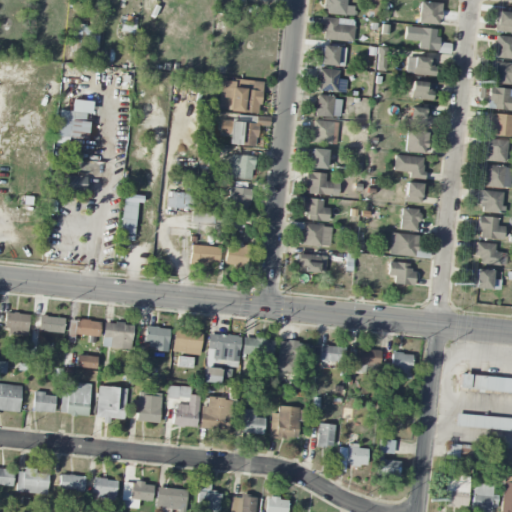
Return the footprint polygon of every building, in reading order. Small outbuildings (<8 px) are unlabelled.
[(324,0),(324,14),(353,16),(353,6),(346,6),(346,0),(324,0)] [(379,0),(368,0),(368,15),(379,15),(379,0)] [(439,25),(440,3),(419,2),(418,24),(439,25)] [(511,13),(497,12),(495,32),(511,33),(511,13)] [(322,40),(353,42),(354,20),(323,18),(322,40)] [(73,46),(70,46),(70,53),(97,54),(98,28),(74,27),(73,46)] [(450,44),(436,43),(437,29),(405,27),(404,40),(418,41),(418,50),(449,53),(450,44)] [(511,59),(511,37),(495,37),(494,59),(511,59)] [(319,65),(343,68),(345,48),(321,46),(319,65)] [(376,71),(385,71),(385,50),(377,49),(376,71)] [(433,77),(436,56),(408,52),(405,73),(433,77)] [(511,63),(488,63),(488,84),(511,84),(511,63)] [(346,80),(338,80),(338,71),(318,69),(316,91),(344,94),(346,80)] [(261,83),(221,80),(220,98),(230,98),(229,112),(259,114),(261,83)] [(410,98),(430,101),(432,83),(412,81),(410,98)] [(491,100),(490,111),(511,111),(511,98),(508,98),(508,89),(483,88),(483,100),(491,100)] [(341,98),(316,96),(314,116),(339,118),(341,98)] [(58,110),(55,143),(66,144),(67,137),(86,139),(88,122),(80,121),(81,113),(90,114),(91,102),(72,100),(71,112),(58,110)] [(430,127),(430,109),(410,108),(409,126),(430,127)] [(511,115),(486,114),(486,124),(492,125),(491,136),(511,136),(511,115)] [(255,147),(257,123),(219,121),(219,133),(228,134),(228,145),(255,147)] [(310,142),(336,144),(337,122),(311,121),(310,142)] [(426,154),(427,132),(406,131),(405,153),(426,154)] [(483,160),(504,163),(507,142),(486,139),(483,160)] [(327,150),(310,149),(309,169),(326,169),(327,150)] [(253,157),(230,154),(227,177),(251,180),(253,157)] [(393,172),(409,172),(409,177),(422,178),(423,157),(394,156),(393,172)] [(510,167),(484,166),(483,188),(509,188),(510,167)] [(304,195),(337,196),(338,183),(325,182),(325,173),(304,173),(304,195)] [(64,194),(85,196),(86,177),(65,176),(64,194)] [(420,203),(421,184),(405,183),(404,202),(420,203)] [(248,189),(230,188),(229,218),(247,218),(248,189)] [(502,213),(503,192),(481,191),(480,212),(502,213)] [(166,209),(192,209),(192,193),(166,193),(166,209)] [(142,196),(122,195),(121,234),(134,235),(136,203),(142,203),(142,196)] [(322,208),(322,200),(304,199),(303,220),(328,222),(328,208),(322,208)] [(416,232),(419,210),(401,208),(399,230),(416,232)] [(215,213),(191,212),(191,224),(214,224),(215,213)] [(496,226),(497,218),(480,217),(478,238),(502,240),(504,227),(496,226)] [(330,247),(331,226),(301,224),(300,246),(330,247)] [(415,258),(418,236),(391,233),(388,254),(415,258)] [(244,269),(248,244),(226,241),(223,266),(244,269)] [(494,252),(494,244),(477,243),(476,264),(505,266),(505,253),(494,252)] [(218,247),(190,245),(189,264),(217,265),(218,247)] [(325,257),(299,254),(297,271),(323,274),(325,257)] [(393,276),(393,285),(412,285),(413,264),(388,263),(387,276),(393,276)] [(500,281),(491,280),(492,271),(474,269),(472,288),(499,291),(500,281)] [(28,315),(5,312),(3,328),(12,329),(11,335),(26,337),(28,315)] [(38,332),(63,333),(63,318),(38,316),(38,332)] [(98,338),(100,323),(72,319),(70,334),(98,338)] [(133,326),(104,321),(100,346),(129,351),(133,326)] [(167,350),(168,328),(144,327),(144,349),(167,350)] [(172,353),(200,355),(201,332),(173,331),(172,353)] [(206,360),(226,361),(226,367),(237,368),(239,336),(208,335),(206,360)] [(242,337),(241,355),(272,358),(273,340),(242,337)] [(278,341),(275,372),(294,374),(295,359),(307,360),(308,343),(278,341)] [(344,363),(344,347),(318,346),(318,362),(344,363)] [(390,377),(410,379),(411,354),(391,353),(390,377)] [(96,357),(76,356),(75,368),(96,369),(96,357)] [(192,368),(193,358),(177,357),(177,367),(192,368)] [(219,384),(220,369),(204,368),(203,382),(219,384)] [(511,393),(511,379),(460,374),(459,388),(511,393)] [(88,416),(89,384),(62,382),(60,415),(88,416)] [(0,411),(17,413),(21,387),(0,384),(0,411)] [(127,390),(100,386),(95,421),(108,424),(109,418),(122,420),(127,390)] [(196,428),(197,396),(190,395),(190,388),(167,387),(166,398),(187,399),(187,405),(173,405),(173,427),(196,428)] [(130,400),(130,413),(136,413),(135,422),(159,423),(160,394),(138,393),(137,401),(130,400)] [(53,413),(54,395),(33,394),(32,412),(53,413)] [(199,429),(228,432),(231,400),(207,398),(206,408),(201,407),(199,429)] [(271,414),(270,437),(297,439),(298,408),(278,407),(277,414),(271,414)] [(263,435),(264,418),(254,418),(255,410),(237,409),(236,421),(240,422),(240,433),(263,435)] [(511,417),(456,415),(455,428),(511,430),(511,417)] [(316,447),(332,447),(333,425),(316,424),(316,447)] [(378,453),(393,454),(393,441),(379,440),(378,453)] [(367,450),(338,446),(335,471),(344,472),(345,464),(364,467),(367,450)] [(400,463),(380,459),(377,475),(397,478),(400,463)] [(0,486),(11,487),(13,471),(0,469),(0,486)] [(15,493),(47,494),(47,474),(36,474),(36,470),(16,470),(15,493)] [(57,491),(83,491),(84,476),(58,475),(57,491)] [(444,481),(443,507),(466,508),(468,477),(452,476),(452,481),(444,481)] [(511,511),(511,477),(502,477),(500,511),(511,511)] [(116,480),(92,479),(91,501),(115,502),(116,480)] [(209,493),(210,481),(197,480),(196,511),(219,511),(220,493),(209,493)] [(121,508),(137,509),(138,501),(151,501),(152,484),(122,483),(121,508)] [(470,511),(496,511),(496,495),(491,495),(492,485),(471,484),(470,511)] [(186,491),(156,487),(154,507),(184,511),(186,491)] [(254,511),(255,497),(230,496),(229,511),(254,511)] [(286,511),(287,499),(265,498),(264,511),(286,511)]
